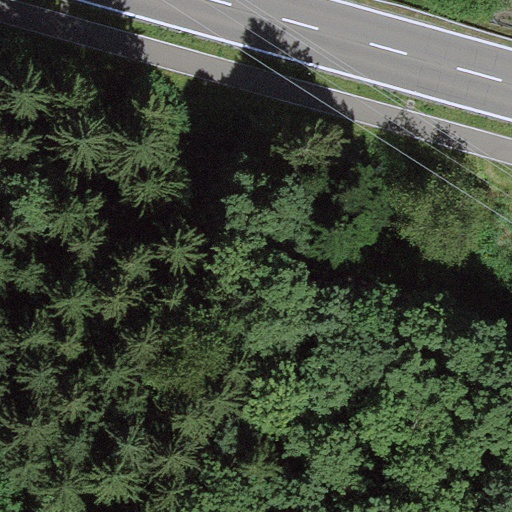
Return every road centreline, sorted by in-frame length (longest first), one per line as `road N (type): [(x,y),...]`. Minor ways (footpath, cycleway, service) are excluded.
road 1 (track): [(511,357),(438,315),(0,190)]
road 2 (primary): [(199,0),(511,85)]
road 3 (track): [(374,295),(453,134)]
